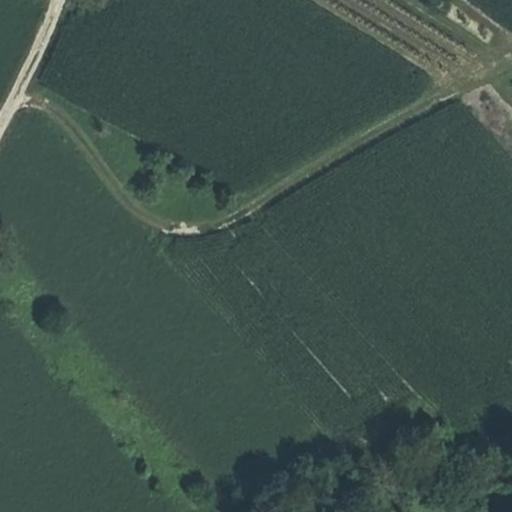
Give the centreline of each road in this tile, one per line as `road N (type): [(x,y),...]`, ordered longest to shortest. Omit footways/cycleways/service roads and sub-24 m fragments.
road 1 (track): [(511,59),(230,221),(184,230),(149,218),(56,112),(22,92)]
road 2 (track): [(0,133),(61,0)]
